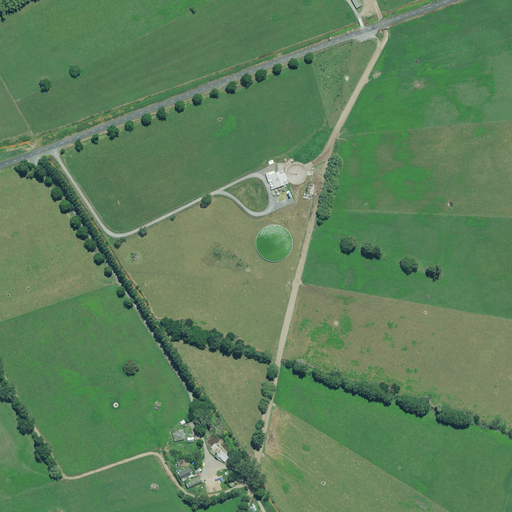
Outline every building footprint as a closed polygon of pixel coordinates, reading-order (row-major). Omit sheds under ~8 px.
[(362,0),(351,0),(357,9),(365,5),(362,0)] [(285,173),(283,170),(276,173),(275,170),(266,174),(272,190),(289,183),(285,173)] [(186,439),(184,429),(178,430),(179,433),(173,434),(175,441),(186,439)] [(229,457),(215,444),(211,448),(212,449),(210,452),(218,459),(220,457),(225,462),(229,457)] [(192,474),(189,468),(179,474),(183,481),(193,476),(192,474)] [(202,482),(200,476),(185,482),(188,488),(202,482)]
